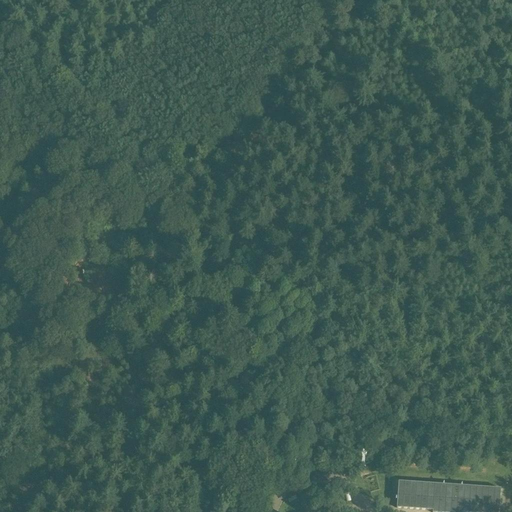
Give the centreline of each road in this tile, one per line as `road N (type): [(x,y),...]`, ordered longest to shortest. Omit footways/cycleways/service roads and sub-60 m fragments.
road 1 (track): [(13,511),(165,196),(339,0)]
road 2 (track): [(0,36),(70,87),(127,144),(196,237),(395,295),(511,292)]
